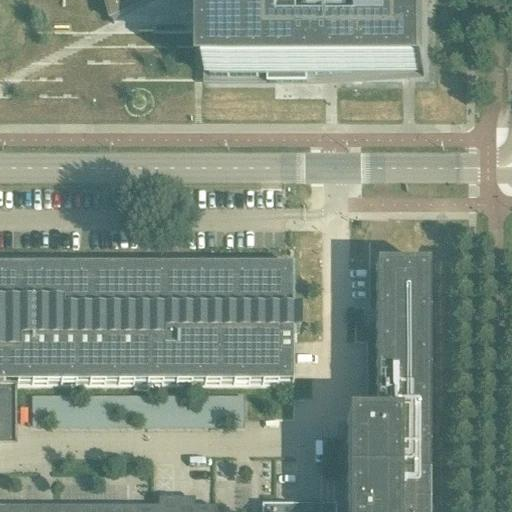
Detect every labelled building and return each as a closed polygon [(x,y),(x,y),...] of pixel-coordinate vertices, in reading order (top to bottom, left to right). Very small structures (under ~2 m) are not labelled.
[(104,0),(110,18),(111,23),(115,21),(157,0),(213,0),(213,9),(213,18),(206,18),(206,19),(206,84),(268,84),(268,89),(308,89),(308,84),(421,83),(421,82),(426,82),(426,83),(426,89),(429,89),(429,83),(429,81),(429,0),(104,0)] [(0,377),(1,378),(17,378),(17,388),(249,388),(292,388),(292,379),(292,335),(299,335),(299,314),(292,314),(293,269),(0,268),(0,377)] [(375,310),(375,347),(427,347),(427,270),(375,270),(375,310)] [(427,511),(427,347),(375,347),(375,424),(346,424),(346,511),(427,511)] [(237,398),(31,398),(31,428),(237,427),(237,398)] [(0,462),(12,462),(12,404),(12,403),(0,403),(0,462)]
